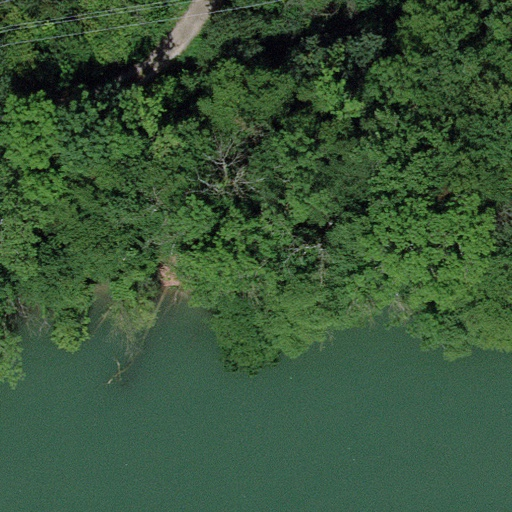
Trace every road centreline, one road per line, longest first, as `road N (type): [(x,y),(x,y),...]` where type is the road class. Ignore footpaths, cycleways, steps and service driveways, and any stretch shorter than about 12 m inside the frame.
road 1 (track): [(270,0),(218,30),(128,108)]
road 2 (track): [(0,127),(128,108)]
